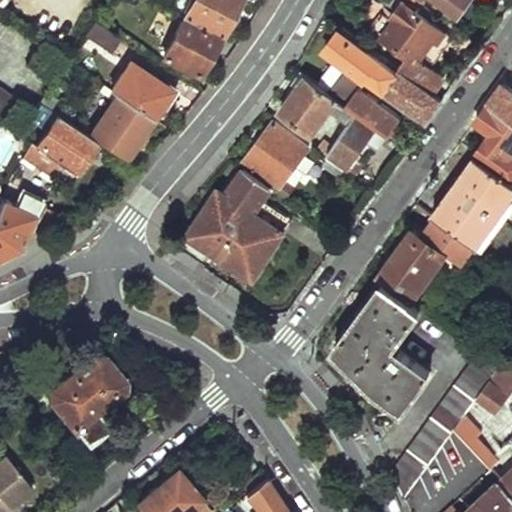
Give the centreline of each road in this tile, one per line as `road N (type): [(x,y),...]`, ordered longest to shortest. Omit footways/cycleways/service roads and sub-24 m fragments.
road 1 (residential): [(271,351),(511,40)]
road 2 (residential): [(295,0),(109,259)]
road 3 (residential): [(76,511),(236,383)]
road 4 (tertiary): [(381,511),(330,417),(271,351)]
road 5 (tertiary): [(271,351),(161,271),(109,259)]
road 6 (tertiary): [(236,383),(330,511)]
road 7 (tertiary): [(108,311),(176,336),(236,383)]
